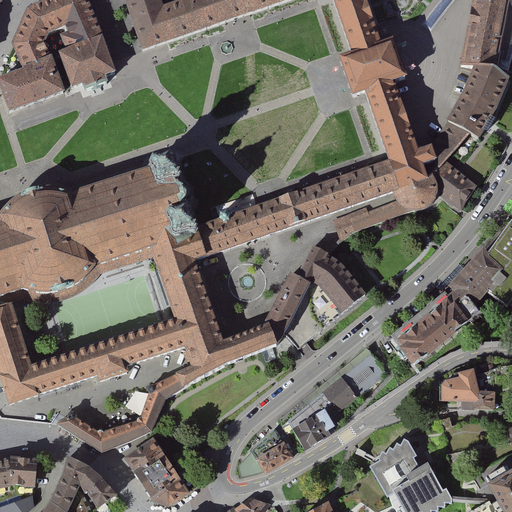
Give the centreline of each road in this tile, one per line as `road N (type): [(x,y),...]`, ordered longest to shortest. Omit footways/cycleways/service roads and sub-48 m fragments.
road 1 (residential): [(511,172),(431,274),(245,425),(222,467),(227,486)]
road 2 (residential): [(372,418),(463,359),(511,354)]
road 3 (residential): [(372,418),(511,417)]
road 4 (residential): [(270,481),(372,418)]
